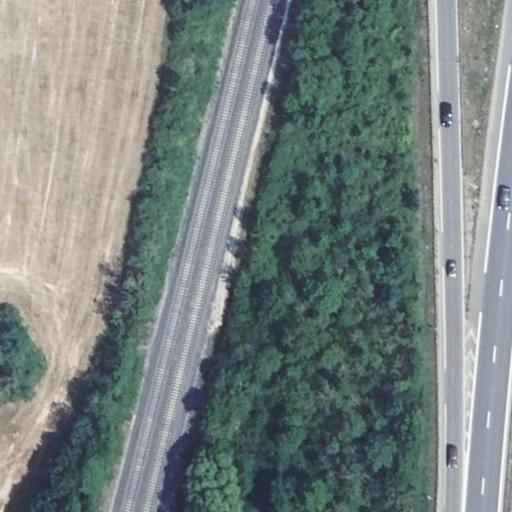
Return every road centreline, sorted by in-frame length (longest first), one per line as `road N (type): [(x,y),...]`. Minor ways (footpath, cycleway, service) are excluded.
road 1 (motorway): [(443,0),(457,511)]
road 2 (motorway): [(511,194),(480,511)]
